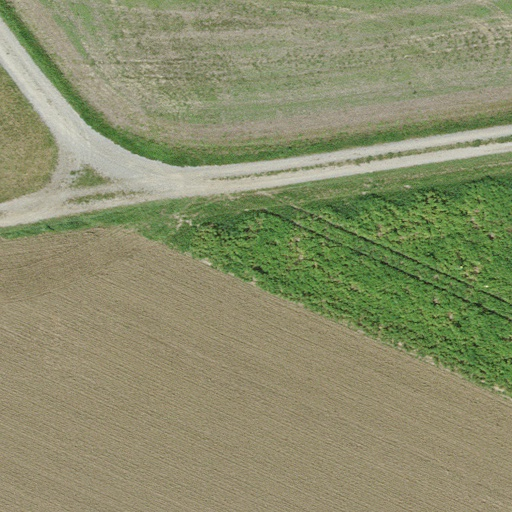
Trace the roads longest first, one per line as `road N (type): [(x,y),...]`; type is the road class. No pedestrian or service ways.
road 1 (track): [(511,137),(0,225)]
road 2 (track): [(128,203),(0,32)]
